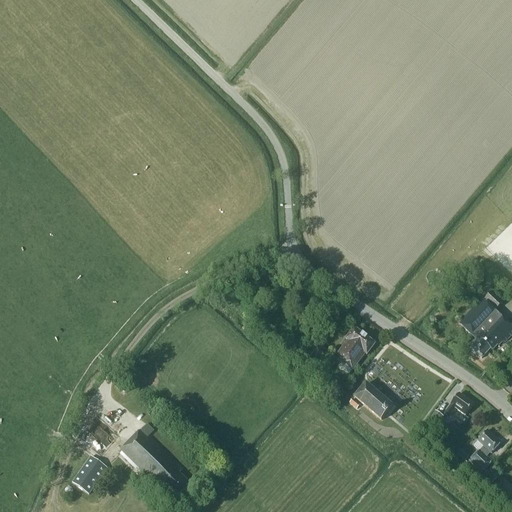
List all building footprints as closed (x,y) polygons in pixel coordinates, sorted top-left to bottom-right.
[(511,327),(495,312),(504,303),(492,292),(484,300),(482,299),(458,324),(477,342),(471,349),(482,359),(490,350),(492,351),(497,346),(498,347),(502,343),(503,344),(511,335),(511,327)] [(266,321),(261,326),(266,331),(271,326),(266,321)] [(348,376),(352,371),(353,371),(365,355),(367,356),(375,345),(354,329),(346,340),(347,342),(335,358),(342,363),(338,368),(348,376)] [(329,353),(320,345),(310,359),(317,364),(320,360),(323,362),(329,353)] [(124,387),(121,383),(115,387),(119,392),(124,387)] [(354,398),(381,421),(393,407),(366,385),(354,398)] [(473,405),(459,395),(450,406),(444,414),(449,418),(455,410),(465,417),(473,405)] [(360,406),(352,399),(349,404),(356,410),(360,406)] [(444,418),(435,411),(427,423),(435,429),(444,418)] [(153,432),(146,425),(118,453),(161,494),(164,490),(175,501),(190,485),(179,474),(182,471),(148,437),(153,432)] [(479,451),(469,462),(482,473),(491,463),(486,458),(490,453),(491,454),(501,444),(487,431),(477,442),(478,442),(474,447),(479,451)] [(469,457),(461,450),(457,455),(465,462),(469,457)] [(107,469),(91,458),(72,484),(89,496),(107,469)] [(500,475),(492,467),(482,477),(491,485),(500,475)]
